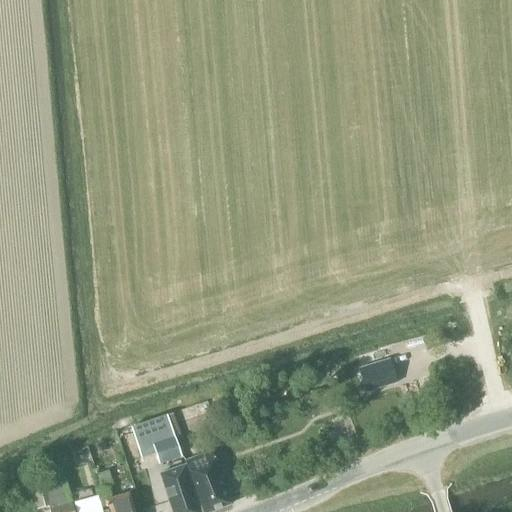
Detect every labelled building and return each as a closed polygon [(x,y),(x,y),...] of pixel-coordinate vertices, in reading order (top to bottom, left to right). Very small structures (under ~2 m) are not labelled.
[(359,369),(366,392),(396,383),(389,360),(359,369)] [(157,466),(180,458),(166,415),(131,427),(139,453),(151,448),(157,466)] [(210,452),(184,462),(201,511),(209,511),(230,504),(220,479),(230,476),(224,461),(215,464),(210,452)] [(170,511),(198,511),(183,466),(158,474),(170,511)] [(108,471),(96,475),(101,490),(107,488),(113,486),(108,471)] [(73,511),(68,496),(63,479),(44,484),(43,479),(30,483),(37,510),(36,510),(37,510),(47,507),(48,511),(73,511)] [(107,488),(101,490),(106,507),(107,507),(108,511),(133,511),(128,494),(110,499),(107,488)] [(72,495),(74,503),(92,498),(90,489),(72,495)] [(101,490),(96,491),(97,496),(101,509),(106,507),(101,490)] [(74,503),(73,503),(75,511),(107,511),(104,511),(101,511),(101,509),(97,496),(92,498),(74,503)]
